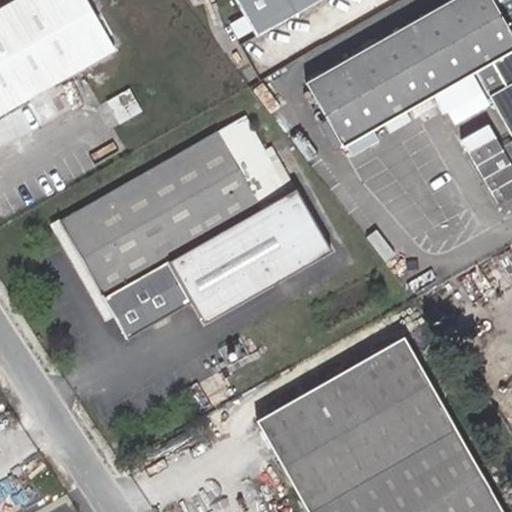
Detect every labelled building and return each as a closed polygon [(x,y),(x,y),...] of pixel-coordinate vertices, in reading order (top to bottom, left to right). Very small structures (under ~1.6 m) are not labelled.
[(17,0),(15,1),(0,9),(0,114),(116,49),(88,0),(17,0)] [(257,36),(320,0),(201,0),(200,1),(217,32),(245,16),(247,19),(231,27),(239,40),(254,31),(257,36)] [(328,119),(343,147),(493,62),(507,86),(490,96),(511,135),(511,35),(502,19),(491,0),(453,0),(307,83),(328,119)] [(511,15),(511,14),(502,19),(511,35),(511,15)] [(108,100),(121,124),(143,111),(131,88),(108,100)] [(260,206),(280,240),(314,220),(278,158),(271,162),(245,117),(61,221),(63,225),(111,310),(127,338),(184,307),(159,263),(260,206)] [(333,152),(343,147),(328,119),(318,124),(333,152)] [(469,154),(499,206),(511,198),(511,142),(502,148),(497,139),(469,154)] [(63,225),(54,231),(102,315),(111,310),(63,225)] [(257,420),(309,511),(504,511),(405,336),(257,420)]
